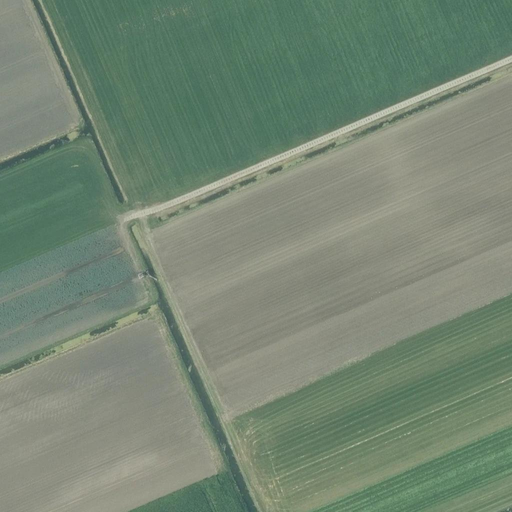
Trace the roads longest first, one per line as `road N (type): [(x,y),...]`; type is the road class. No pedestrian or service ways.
road 1 (track): [(511,58),(142,214)]
road 2 (track): [(142,214),(0,264)]
